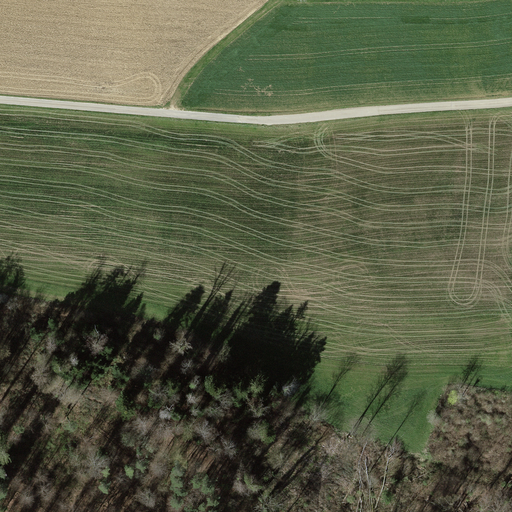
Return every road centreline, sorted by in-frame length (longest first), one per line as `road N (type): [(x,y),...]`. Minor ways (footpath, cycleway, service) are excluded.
road 1 (track): [(0,287),(177,320),(295,395),(302,408),(511,510)]
road 2 (unclassified): [(0,101),(249,121),(511,103)]
road 3 (track): [(274,0),(184,81),(167,116)]
